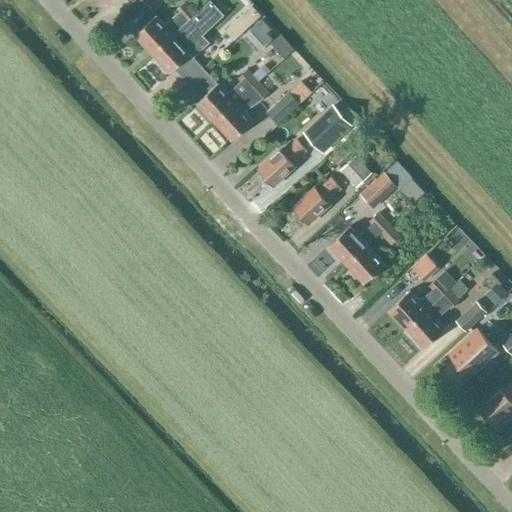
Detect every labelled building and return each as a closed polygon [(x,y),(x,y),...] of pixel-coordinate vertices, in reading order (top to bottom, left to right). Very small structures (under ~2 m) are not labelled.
[(134,35),(151,54),(195,13),(184,2),(175,10),(178,13),(166,25),(156,15),(134,35)] [(269,12),(249,30),(264,46),(283,28),(269,12)] [(206,25),(195,13),(151,54),(168,72),(191,52),(182,42),(194,31),(197,34),(206,25)] [(281,36),(272,44),(284,57),(293,49),(281,36)] [(140,69),(139,99),(155,99),(156,69),(140,69)] [(238,78),(248,90),(258,81),(247,69),(238,78)] [(248,90),(234,103),(214,122),(231,141),(252,122),(243,113),(259,101),(269,92),(258,81),(248,90)] [(198,105),(214,122),(234,103),(219,86),(198,105)] [(300,104),(288,92),(266,112),(278,125),(300,104)] [(338,136),(321,119),(306,133),(322,151),(338,136)] [(280,151),(259,171),(271,184),(293,165),(291,163),(305,150),(296,141),(282,153),(280,151)] [(370,174),(354,158),(341,171),(356,187),(370,174)] [(397,187),(383,171),(360,194),(374,209),(397,187)] [(317,191),(315,190),(294,209),(306,223),(328,203),(326,201),(340,188),(331,179),(317,191)] [(329,247),(346,265),(366,246),(380,234),(389,225),(378,212),(368,222),(370,224),(357,236),(350,228),(329,247)] [(399,236),(389,225),(380,234),(390,245),(399,236)] [(383,264),(366,246),(346,265),(362,283),(383,264)] [(431,276),(446,260),(433,247),(418,263),(431,276)] [(511,280),(506,275),(495,287),(507,299),(511,293),(511,280)] [(409,293),(389,312),(405,330),(423,313),(426,311),(449,289),(443,283),(441,281),(438,277),(428,286),(431,289),(418,302),(409,293)] [(423,313),(405,330),(422,348),(442,329),(435,321),(449,308),(450,309),(459,300),(457,298),(468,289),(459,280),(449,289),(426,311),(423,313)] [(487,312),(476,301),(455,321),(466,332),(487,312)] [(455,362),(444,372),(457,385),(478,366),(496,349),(477,329),(448,355),(455,362)] [(511,355),(511,334),(501,344),(511,356),(511,355)] [(511,384),(503,392),(501,390),(479,410),(493,425),(511,406),(511,402),(511,384)]
